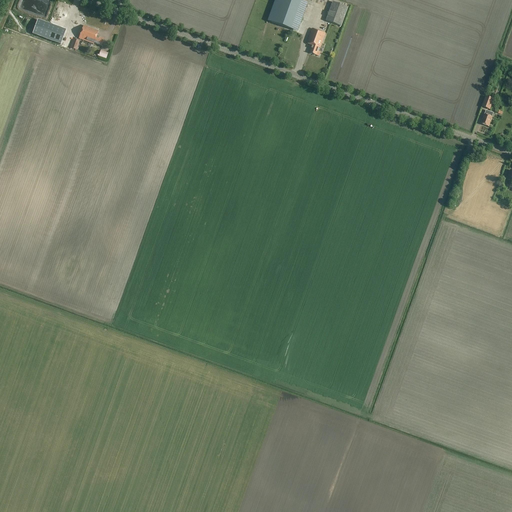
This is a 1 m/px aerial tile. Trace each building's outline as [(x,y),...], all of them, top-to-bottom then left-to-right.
[(277,0),(269,22),(295,32),(306,3),(297,0),(277,0)] [(342,27),(348,8),(333,2),(326,21),(342,27)] [(32,35),(61,45),(66,30),(37,21),(32,35)] [(338,38),(342,27),(326,21),(322,33),(312,29),(307,44),(312,46),(310,54),(319,57),(321,53),(318,52),(319,49),(320,49),(326,34),(338,38)] [(102,46),(104,40),(97,37),(99,31),(84,26),(79,39),(94,45),(94,44),(102,46)] [(77,50),(80,42),(73,39),(70,48),(77,50)] [(106,63),(108,57),(101,54),(99,60),(106,63)] [(490,110),(494,100),(486,97),(482,108),(490,110)] [(489,127),(492,118),(485,115),(481,124),(489,127)]
